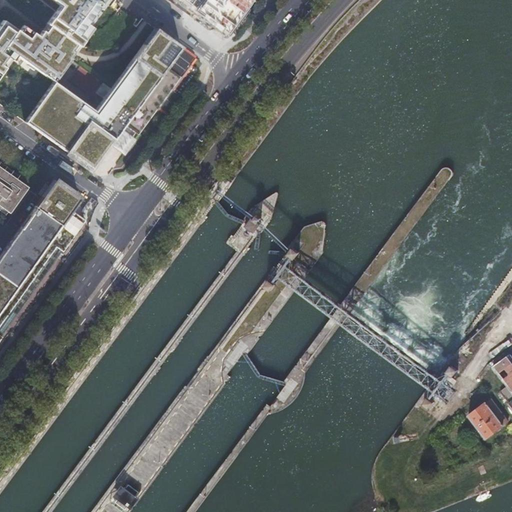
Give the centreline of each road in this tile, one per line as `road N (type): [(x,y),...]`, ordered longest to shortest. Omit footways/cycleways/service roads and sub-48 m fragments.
road 1 (primary): [(156,237),(344,0)]
road 2 (primary): [(0,448),(156,237)]
road 3 (primary): [(130,216),(0,393)]
road 4 (primary): [(231,82),(130,216)]
road 5 (residential): [(130,216),(0,123)]
road 6 (unclassified): [(142,0),(227,68),(231,82)]
